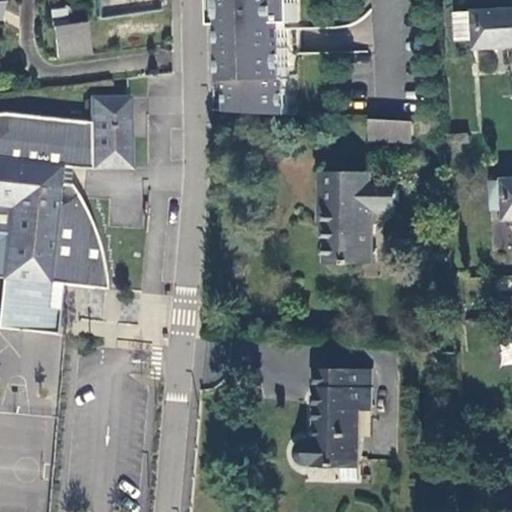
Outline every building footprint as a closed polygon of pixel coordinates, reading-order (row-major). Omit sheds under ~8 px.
[(95,0),(96,16),(156,13),(156,0),(95,0)] [(212,0),(213,10),(229,10),(229,23),(225,22),(225,26),(290,30),(290,23),(301,22),(300,0),(212,0)] [(63,9),(49,11),(50,27),(52,26),(65,24),(63,9)] [(502,49),(511,48),(511,9),(458,12),(460,41),(478,40),(479,50),(502,49)] [(229,10),(213,10),(213,23),(225,22),(229,23),(229,10)] [(52,26),(55,59),(88,55),(86,39),(84,22),(65,24),(52,26)] [(230,81),(231,112),(293,115),(290,30),(225,26),(226,81),(230,81)] [(0,232),(4,233),(0,278),(60,285),(60,286),(79,287),(107,288),(105,272),(98,238),(91,218),(83,204),(71,183),(58,180),(60,164),(91,168),(129,167),(129,156),(128,97),(90,98),(91,120),(0,110),(0,232)] [(415,122),(375,120),(374,141),(414,142),(415,122)] [(444,124),(423,122),(422,133),(445,135),(444,124)] [(471,143),(470,134),(450,136),(451,153),(462,152),(462,144),(471,143)] [(373,182),(373,173),(318,171),(317,193),(317,203),(321,203),(321,223),(326,223),(325,264),(353,265),(353,263),(373,263),(374,212),(398,213),(399,183),(373,182)] [(495,210),(506,209),(505,194),(495,195),(495,210)] [(60,285),(0,278),(0,327),(27,331),(55,334),(60,286),(60,285)] [(465,281),(453,281),(455,321),(466,321),(465,281)] [(65,335),(55,334),(27,331),(19,414),(57,417),(65,335)] [(307,464),(308,464),(311,465),(313,466),(316,465),(361,466),(362,436),(363,405),(372,405),(373,370),(315,370),(314,391),(317,391),(316,413),(316,426),(319,426),(318,441),(309,441),(306,442),(302,445),(299,451),(299,454),(299,457),(301,460),(303,462),(305,463),(307,464)] [(372,437),(372,405),(363,405),(362,436),(372,437)]
